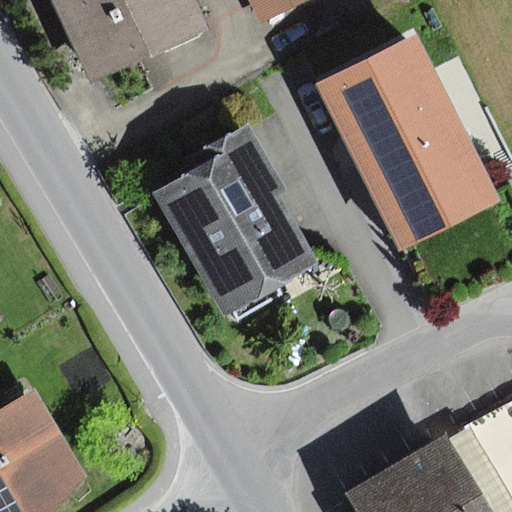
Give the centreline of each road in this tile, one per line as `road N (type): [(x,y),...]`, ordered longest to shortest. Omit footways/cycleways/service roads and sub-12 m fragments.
road 1 (residential): [(0,70),(240,468)]
road 2 (residential): [(511,307),(281,420),(240,468)]
